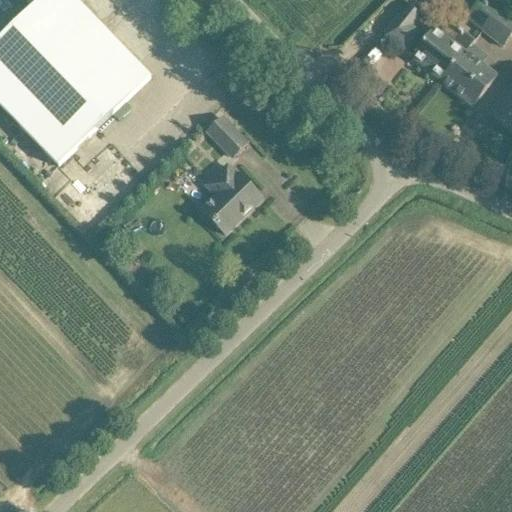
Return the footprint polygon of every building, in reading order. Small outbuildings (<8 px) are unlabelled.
[(0,42),(0,106),(58,167),(150,79),(73,0),(25,0),(35,9),(0,42)] [(414,0),(410,6),(398,21),(386,37),(407,54),(419,38),(422,35),(412,27),(422,15),(419,13),(429,0),(414,0)] [(489,0),(483,0),(467,20),(487,35),(506,12),(489,0)] [(511,17),(506,12),(487,35),(503,48),(511,37),(511,17)] [(436,28),(425,42),(412,58),(443,82),(475,42),(448,21),(440,31),(436,28)] [(475,42),(443,82),(475,107),(497,79),(465,55),(475,43),(475,42)] [(511,88),(501,102),(489,118),(511,136),(511,88)] [(247,146),(222,120),(208,134),(233,159),(247,146)] [(202,212),(211,222),(225,236),(263,200),(239,176),(237,178),(228,168),(210,185),(219,195),(202,212)]
